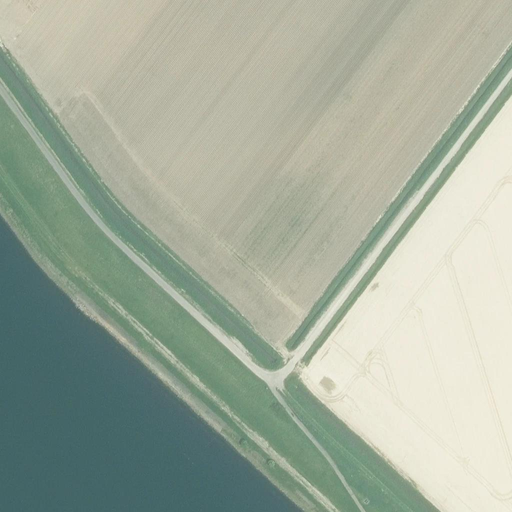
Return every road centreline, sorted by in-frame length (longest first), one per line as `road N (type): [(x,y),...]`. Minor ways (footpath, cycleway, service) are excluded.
road 1 (unclassified): [(272,386),(91,214),(0,87)]
road 2 (unclassified): [(272,386),(511,70)]
